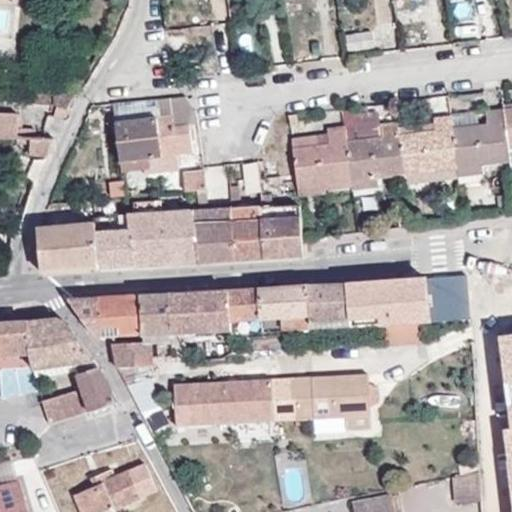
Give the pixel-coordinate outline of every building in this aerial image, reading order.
[(34,104),(54,105),(54,88),(34,87),(34,104)] [(55,116),(63,119),(79,89),(54,88),(54,105),(57,106),(55,116)] [(114,104),(116,123),(173,117),(175,127),(190,125),(198,123),(198,115),(187,97),(114,104)] [(509,149),(504,109),(487,111),(488,124),(468,127),(466,113),(451,115),(457,166),(483,164),(510,160),(509,149)] [(0,138),(18,139),(19,113),(0,112),(0,138)] [(297,114),(289,115),(291,126),(299,125),(297,114)] [(289,115),(279,116),(274,128),(291,126),(289,115)] [(457,166),(451,115),(434,117),(435,123),(436,130),(400,135),(404,173),(457,166)] [(173,117),(116,123),(121,162),(152,158),(153,168),(179,165),(178,154),(193,152),(190,125),(175,127),(173,117)] [(398,127),(398,123),(381,125),(382,137),(347,142),(351,179),(378,176),(404,173),(400,135),(398,127)] [(436,130),(435,123),(398,127),(400,135),(436,130)] [(382,137),(381,125),(345,129),(347,142),(382,137)] [(351,179),(347,142),(345,129),(329,131),(329,134),(330,144),(294,149),(298,186),(351,179)] [(330,144),(329,134),(292,139),(294,149),(330,144)] [(47,158),(55,141),(31,140),(29,157),(47,158)] [(122,171),(153,168),(152,158),(121,162),(122,171)] [(484,173),(483,164),(457,166),(459,177),(484,173)] [(186,191),(207,189),(205,171),(184,173),(186,191)] [(379,186),(378,176),(351,179),(352,185),(353,189),(379,186)] [(326,193),(325,188),(352,185),(351,179),(298,186),(299,196),(326,193)] [(240,186),(230,186),(232,202),(242,201),(240,186)] [(304,256),(300,203),(262,206),(265,259),(304,256)] [(265,259),(262,206),(232,208),(236,261),(265,259)] [(194,211),(200,263),(236,261),(232,208),(194,211)] [(200,263),(194,211),(129,216),(130,227),(135,266),(200,263)] [(135,266),(130,227),(129,216),(95,218),(95,224),(100,268),(135,266)] [(100,268),(95,224),(38,229),(42,273),(100,268)] [(431,323),(427,278),(347,284),(350,319),(381,317),(381,325),(386,325),(419,323),(431,323)] [(350,319),(347,284),(310,286),(312,321),(350,319)] [(312,321),(310,286),(259,290),(261,319),(283,317),(283,329),(312,328),(312,321)] [(261,319),(259,290),(229,292),(231,321),(261,319)] [(231,321),(229,292),(169,295),(172,335),(231,332),(231,321)] [(172,335),(169,295),(142,297),(144,336),(153,336),(170,335),(172,335)] [(144,336),(142,297),(99,299),(101,338),(144,336)] [(101,338),(99,299),(69,300),(97,338),(101,338)] [(95,360),(69,325),(57,320),(29,322),(30,333),(31,354),(33,369),(75,363),(95,360)] [(0,355),(31,354),(30,333),(29,322),(0,324),(0,355)] [(419,323),(386,325),(386,344),(420,344),(419,323)] [(153,336),(154,343),(171,342),(170,335),(153,336)] [(155,367),(154,343),(153,336),(144,336),(145,342),(114,344),(118,369),(155,367)] [(88,371),(100,368),(95,360),(75,363),(33,369),(36,379),(77,371),(78,374),(88,371)] [(118,403),(100,368),(88,371),(78,374),(83,389),(43,401),(50,425),(118,403)] [(347,431),(372,429),(369,375),(294,378),(296,420),(346,417),(347,431)] [(277,421),(274,381),(175,386),(177,426),(277,421)] [(0,465),(0,485),(19,480),(14,461),(0,465)] [(145,463),(114,477),(98,483),(75,494),(83,511),(103,511),(156,489),(145,463)] [(95,475),(98,483),(114,477),(110,469),(95,475)] [(457,503),(483,501),(481,472),(454,477),(457,503)] [(28,511),(20,480),(19,480),(0,485),(0,511),(28,511)] [(394,511),(392,495),(353,502),(355,511),(394,511)]
